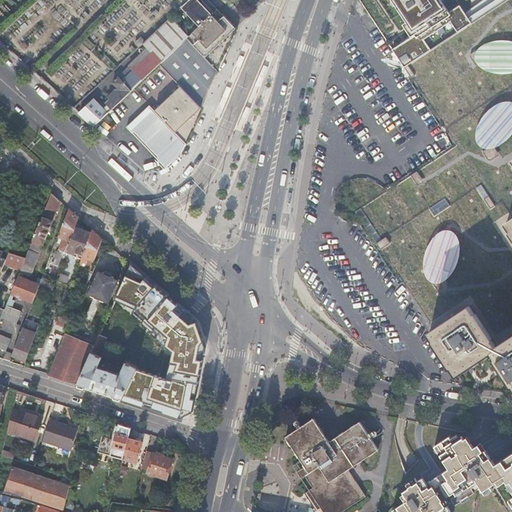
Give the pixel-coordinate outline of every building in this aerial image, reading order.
[(193,13),(203,23),(224,3),(220,0),(192,0),(189,3),(196,10),(193,13)] [(458,32),(472,23),(460,5),(447,13),(438,0),(392,0),(415,34),(393,49),(406,67),(432,50),(427,43),(454,25),(458,32)] [(511,0),(506,0),(472,23),(458,32),(432,50),(406,67),(421,90),(436,114),(478,87),(499,118),(511,109),(511,0)] [(195,31),(188,37),(160,64),(180,86),(200,107),(224,66),(225,67),(225,66),(224,65),(222,63),(228,57),(226,55),(232,48),(230,46),(236,40),(234,38),(240,31),(238,29),(243,24),(224,3),(203,23),(195,31)] [(176,12),(170,17),(172,19),(188,37),(195,31),(178,13),(176,12)] [(170,17),(148,38),(150,40),(157,47),(140,63),(140,64),(133,71),(142,80),(160,64),(188,37),(172,19),(170,17)] [(99,95),(80,113),(94,125),(142,80),(133,71),(129,66),(113,82),(118,87),(116,89),(108,97),(110,99),(106,102),(104,100),(99,95)] [(200,107),(180,86),(154,110),(157,113),(175,132),(192,115),(196,112),(200,107)] [(511,109),(499,118),(478,87),(436,114),(456,145),(465,158),(454,165),(446,152),(408,176),(361,207),(366,213),(360,217),(385,255),(435,223),(486,189),(507,221),(511,228),(511,109)] [(133,131),(155,153),(166,164),(178,151),(180,153),(185,142),(181,139),(178,135),(175,132),(157,113),(154,110),(149,104),(126,126),(132,132),(133,131)] [(192,115),(175,132),(178,135),(181,139),(191,129),(195,119),(192,115)] [(320,134),(318,151),(329,153),(331,135),(320,134)] [(32,196),(37,183),(15,174),(10,187),(32,196)] [(454,365),(459,373),(494,351),(499,359),(498,360),(511,381),(511,228),(507,221),(486,189),(435,223),(385,255),(435,331),(432,332),(438,341),(436,341),(453,366),(454,365)] [(33,301),(39,284),(42,279),(39,278),(37,283),(22,277),(24,274),(30,276),(42,246),(41,245),(42,243),(43,243),(55,214),(56,211),(61,200),(52,192),(36,232),(33,238),(26,257),(21,268),(6,305),(11,306),(14,301),(11,300),(14,294),(33,301)] [(56,258),(63,260),(66,254),(67,251),(76,226),(80,217),(69,207),(59,234),(64,236),(56,258)] [(76,226),(67,251),(75,254),(76,250),(83,253),(91,232),(83,229),(84,226),(79,224),(78,227),(76,226)] [(91,232),(83,253),(83,255),(89,258),(85,271),(88,272),(91,266),(94,259),(96,253),(97,251),(100,242),(102,237),(93,228),(91,232)] [(33,238),(36,232),(29,229),(26,235),(33,238)] [(94,259),(91,266),(99,269),(119,278),(124,280),(129,268),(100,242),(97,251),(96,253),(94,259)] [(0,269),(1,270),(4,263),(9,252),(8,251),(0,248),(0,269)] [(4,263),(21,268),(26,257),(9,252),(4,263)] [(198,321),(132,264),(124,280),(116,301),(136,308),(133,315),(174,352),(166,379),(136,368),(122,397),(180,418),(194,411),(206,346),(198,321)] [(119,278),(99,269),(88,293),(109,302),(119,278)] [(68,283),(70,275),(62,272),(60,280),(68,283)] [(39,284),(52,289),(55,282),(42,278),(42,279),(39,284)] [(95,317),(101,303),(94,300),(88,314),(95,317)] [(21,311),(6,306),(5,308),(1,317),(16,322),(21,311)] [(58,320),(68,324),(70,319),(60,315),(58,320)] [(26,318),(12,354),(25,358),(39,322),(26,318)] [(65,332),(61,342),(91,354),(95,344),(65,332)] [(0,347),(6,349),(10,338),(0,333),(0,347)] [(61,342),(49,373),(78,383),(91,354),(61,342)] [(91,354),(78,383),(122,397),(136,368),(137,366),(126,361),(120,373),(98,366),(103,356),(100,355),(104,345),(96,342),(95,344),(91,354)] [(12,410),(6,432),(34,440),(41,416),(20,409),(19,413),(12,410)] [(349,469),(372,453),(353,425),(330,440),(314,417),(286,435),(305,466),(301,469),(304,473),(313,486),(309,489),(310,489),(321,507),(324,511),(338,511),(366,494),(349,469)] [(50,419),(43,440),(71,449),(77,430),(67,427),(67,424),(50,419)] [(353,425),(372,453),(378,449),(359,421),(353,425)] [(128,438),(131,427),(119,423),(115,439),(102,436),(98,452),(123,459),(128,438)] [(270,432),(274,438),(283,431),(278,425),(270,432)] [(511,452),(496,463),(483,443),(476,448),(471,441),(457,449),(453,443),(454,442),(449,434),(434,444),(449,467),(427,483),(423,478),(411,486),(409,482),(402,487),(408,497),(396,505),(399,510),(396,511),(449,511),(448,510),(451,508),(448,504),(454,500),(457,504),(476,491),(473,487),(481,482),(487,490),(506,477),(509,481),(511,479),(511,452)] [(143,441),(128,438),(123,459),(137,462),(139,456),(140,453),(143,441)] [(149,470),(155,453),(148,451),(142,468),(149,470)] [(158,454),(155,453),(149,470),(148,472),(167,478),(173,459),(163,456),(164,453),(158,451),(158,454)] [(122,464),(117,482),(131,486),(135,473),(126,471),(128,465),(122,464)] [(22,495),(63,509),(69,487),(12,466),(5,491),(22,495)] [(317,510),(321,507),(310,489),(305,492),(317,510)]
